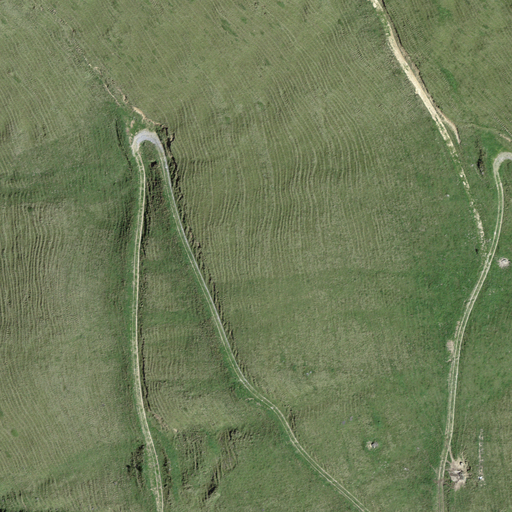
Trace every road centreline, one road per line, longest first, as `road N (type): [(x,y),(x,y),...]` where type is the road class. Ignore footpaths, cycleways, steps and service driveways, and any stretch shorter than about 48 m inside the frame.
road 1 (track): [(160,511),(134,323),(143,183),(136,145),(143,135),(158,149),(180,231),(238,372),(301,450),(366,511)]
road 2 (track): [(440,511),(460,333),(496,240),(495,166),(511,157)]
road 3 (track): [(489,264),(456,152),(372,0)]
